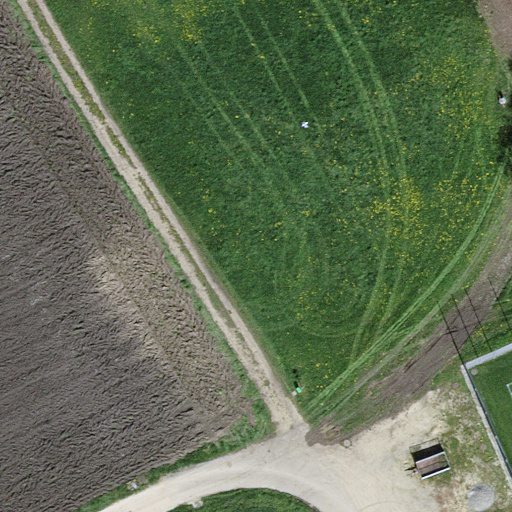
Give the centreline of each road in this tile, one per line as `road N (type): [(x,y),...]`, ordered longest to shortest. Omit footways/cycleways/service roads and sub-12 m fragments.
road 1 (track): [(294,442),(28,0)]
road 2 (track): [(154,511),(294,442)]
